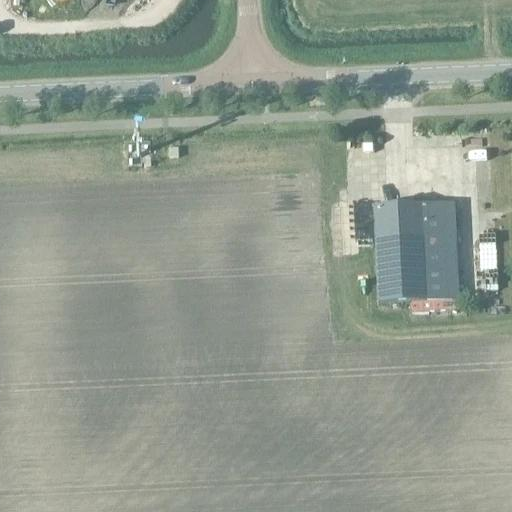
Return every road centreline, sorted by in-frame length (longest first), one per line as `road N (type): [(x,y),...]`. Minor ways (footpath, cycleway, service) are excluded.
road 1 (tertiary): [(248,85),(511,73)]
road 2 (tertiary): [(0,97),(248,85)]
